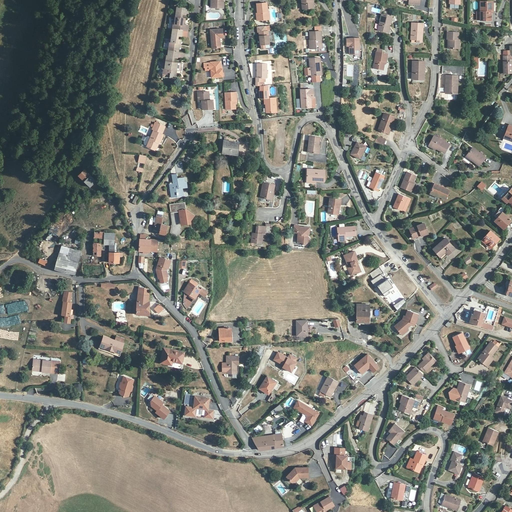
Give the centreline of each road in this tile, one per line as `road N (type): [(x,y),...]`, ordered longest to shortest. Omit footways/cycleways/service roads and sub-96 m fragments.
road 1 (unclassified): [(256,454),(218,451),(103,410),(0,394)]
road 2 (residential): [(426,511),(443,436),(424,431),(390,462),(372,461),(381,381)]
road 3 (residential): [(136,273),(191,327),(222,402),(256,454)]
road 4 (residential): [(240,0),(262,159),(283,172)]
road 5 (residential): [(191,129),(132,214),(136,273)]
road 6 (unclassified): [(381,381),(313,439),(256,454)]
road 7 (residential): [(411,139),(430,99),(436,0)]
road 8 (residential): [(136,273),(85,279),(17,259),(0,271)]
road 9 (residential): [(334,141),(335,0)]
road 10 (unknown): [(191,129),(185,109),(200,0)]
